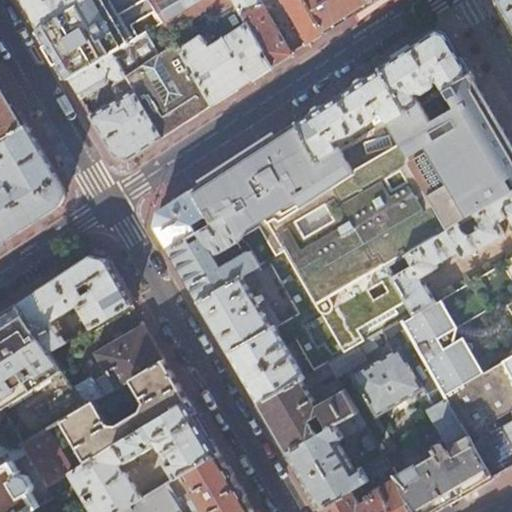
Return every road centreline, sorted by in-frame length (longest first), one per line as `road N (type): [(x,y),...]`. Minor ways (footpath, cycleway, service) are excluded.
road 1 (residential): [(430,0),(113,206)]
road 2 (residential): [(113,206),(289,511)]
road 3 (residential): [(0,14),(113,206)]
road 4 (residential): [(113,206),(0,280)]
